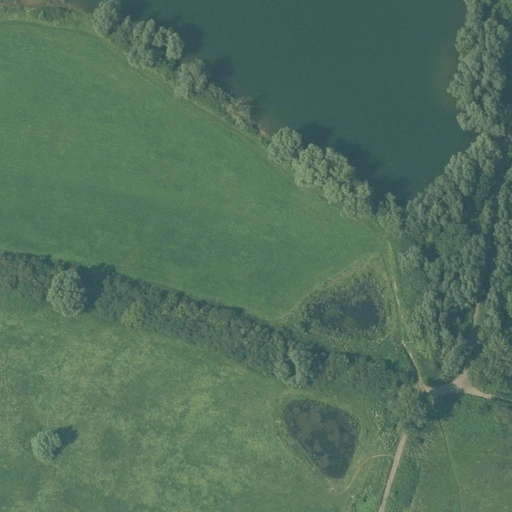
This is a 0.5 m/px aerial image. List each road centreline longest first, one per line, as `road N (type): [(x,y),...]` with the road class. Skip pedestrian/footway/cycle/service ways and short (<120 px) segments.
road 1 (track): [(424,395),(392,255),(374,226),(190,86),(76,20),(52,9),(0,17)]
road 2 (track): [(459,390),(511,109)]
road 3 (track): [(379,511),(410,414),(424,395)]
